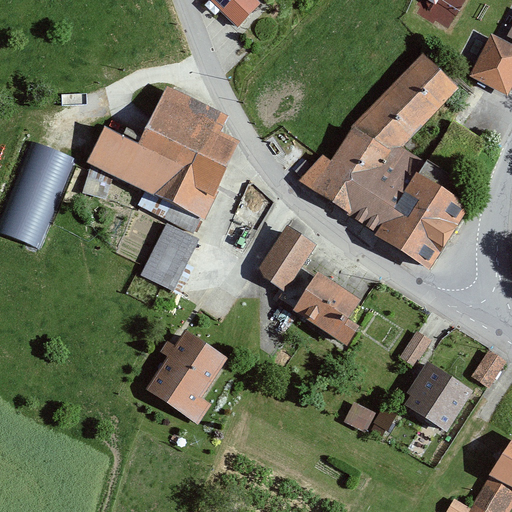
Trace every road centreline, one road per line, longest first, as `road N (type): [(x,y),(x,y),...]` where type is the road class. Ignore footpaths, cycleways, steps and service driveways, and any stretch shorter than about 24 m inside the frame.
road 1 (residential): [(499,303),(451,306),(347,236),(256,157),(179,0)]
road 2 (tertiary): [(499,303),(499,210),(511,165)]
